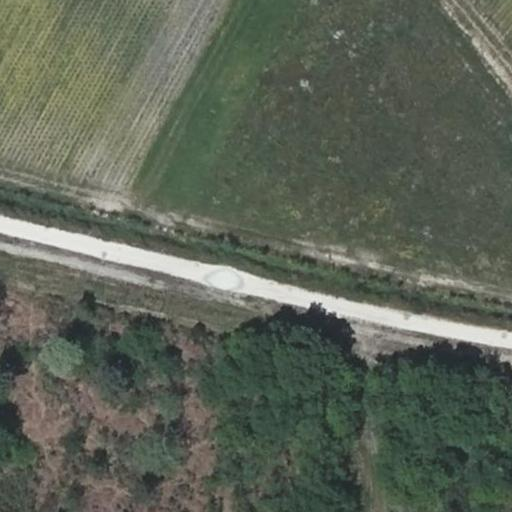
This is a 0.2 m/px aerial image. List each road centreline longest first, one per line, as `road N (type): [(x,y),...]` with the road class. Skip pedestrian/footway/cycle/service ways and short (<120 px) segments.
road 1 (track): [(511,341),(0,222)]
road 2 (track): [(511,295),(0,179)]
